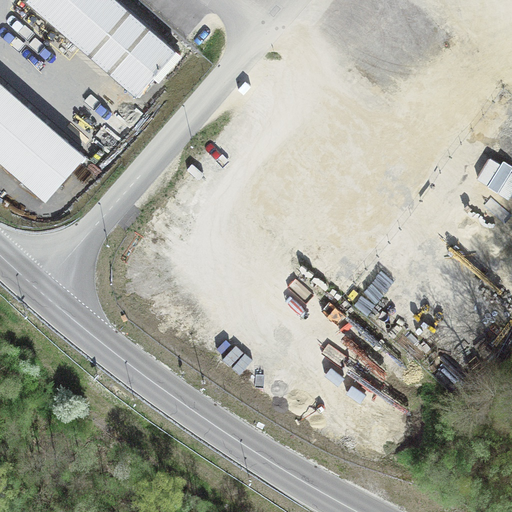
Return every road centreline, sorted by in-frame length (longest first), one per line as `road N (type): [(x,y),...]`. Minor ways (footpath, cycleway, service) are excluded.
road 1 (trunk): [(41,294),(196,413),(357,511)]
road 2 (residential): [(265,33),(41,294)]
